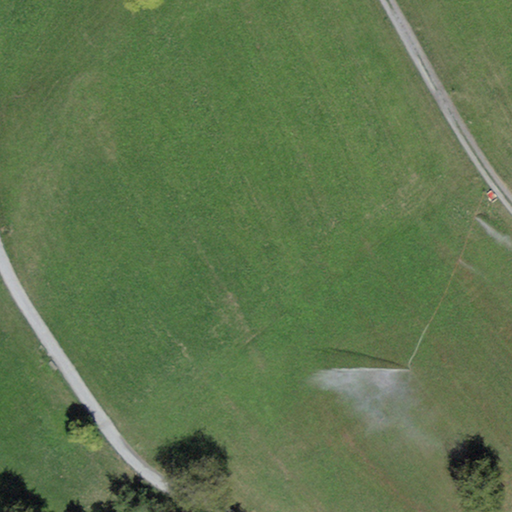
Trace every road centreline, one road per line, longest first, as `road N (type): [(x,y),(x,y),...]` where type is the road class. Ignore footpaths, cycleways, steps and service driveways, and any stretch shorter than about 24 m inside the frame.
road 1 (track): [(207,511),(167,492),(79,395),(24,308),(0,251)]
road 2 (track): [(511,205),(468,149),(385,0)]
